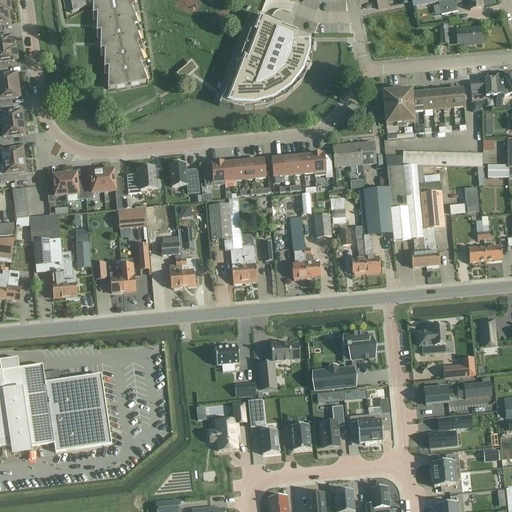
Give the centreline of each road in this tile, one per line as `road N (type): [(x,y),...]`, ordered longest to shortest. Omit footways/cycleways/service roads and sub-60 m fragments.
road 1 (residential): [(366,72),(340,111),(311,133),(95,153),(49,124),(26,0)]
road 2 (residential): [(0,334),(389,300)]
road 3 (residential): [(405,465),(268,479),(256,487),(250,511)]
road 4 (residential): [(366,72),(511,53)]
road 5 (residential): [(389,300),(511,286)]
